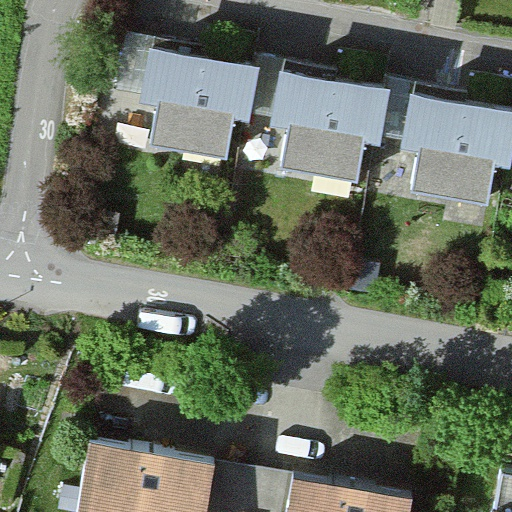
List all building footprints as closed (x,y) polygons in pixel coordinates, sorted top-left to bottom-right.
[(236,121),(244,66),(181,56),(138,50),(130,101),(149,104),(142,146),(215,158),(221,119),(236,121)] [(369,143),(377,88),(321,79),(271,71),(263,122),(282,125),(275,168),(348,180),(354,141),(369,143)] [(495,167),(504,112),(455,105),(398,96),(390,147),(409,150),(402,192),(475,204),(481,165),(495,167)] [(55,511),(180,511),(188,459),(66,441),(55,511)] [(475,511),(511,511),(511,479),(482,475),(475,511)] [(264,511),(383,511),(387,494),(270,476),(264,511)]
